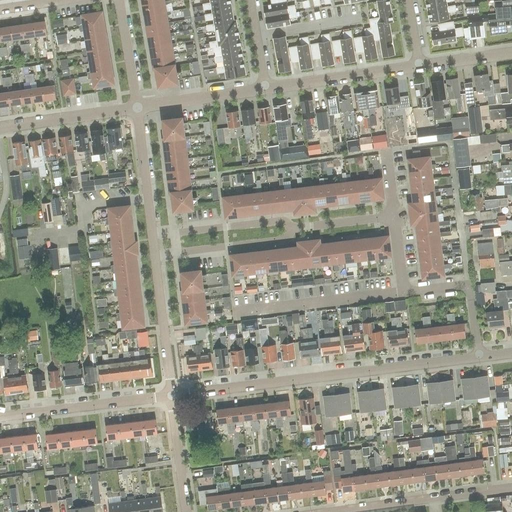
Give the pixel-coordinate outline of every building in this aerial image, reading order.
[(230,0),(229,0),(211,3),(204,4),(205,9),(212,8),(213,14),(232,11),(230,0)] [(287,7),(286,0),(271,0),(272,5),(264,6),(266,17),(295,12),(294,6),(287,7)] [(393,22),(389,0),(386,0),(377,2),(380,18),(370,20),(371,26),(389,22),(393,22)] [(453,0),(426,0),(428,11),(447,7),(446,2),(454,0),(453,0)] [(169,1),(164,2),(143,5),(145,16),(166,12),(165,6),(169,4),(169,1)] [(511,1),(503,2),(495,3),(496,12),(492,13),(492,15),(489,15),(490,22),(498,21),(498,19),(504,19),(505,25),(511,24),(511,1)] [(455,6),(447,7),(428,11),(430,22),(449,19),(448,12),(456,11),(455,6)] [(467,8),(468,17),(481,16),(480,7),(467,8)] [(171,11),(166,12),(145,16),(147,26),(168,23),(167,16),(171,15),(171,11)] [(232,11),(213,14),(206,15),(206,20),(214,19),(215,24),(234,21),(232,11)] [(104,25),(102,12),(100,13),(100,12),(91,14),(82,16),(84,24),(79,25),(80,29),(104,25)] [(296,17),(295,12),(266,17),(268,29),(290,25),(289,18),(296,17)] [(484,28),(483,22),(482,16),(468,17),(470,29),(484,28)] [(45,21),(34,23),(36,37),(47,35),(45,21)] [(238,32),(236,21),(234,21),(215,24),(207,26),(208,31),(216,29),(217,35),(238,32)] [(173,22),(168,23),(147,26),(148,37),(170,34),(169,27),(173,25),(173,22)] [(392,41),(389,22),(371,26),(372,28),(375,41),(380,40),(383,57),(395,55),(393,46),(387,47),(386,42),(392,41)] [(432,34),(434,45),(456,41),(456,36),(463,35),(461,28),(454,30),(453,22),(439,25),(440,32),(432,34)] [(36,37),(34,23),(22,25),(24,39),(36,37)] [(24,39),(22,25),(11,27),(13,40),(24,39)] [(106,36),(105,26),(104,25),(80,29),(80,32),(85,32),(86,40),(106,36)] [(13,40),(11,27),(0,28),(0,30),(2,42),(13,40)] [(377,58),(375,41),(372,28),(366,30),(367,37),(355,39),(357,53),(364,51),(366,60),(377,58)] [(356,60),(350,30),(344,32),(345,39),(333,41),(335,55),(343,53),(344,62),(356,60)] [(240,43),(238,32),(217,35),(218,41),(210,43),(211,48),(214,47),(240,43)] [(174,33),(170,34),(148,37),(150,48),(171,44),(170,38),(175,36),(174,33)] [(334,64),(329,35),(322,36),(323,43),(311,45),(314,59),(321,58),(322,66),(334,64)] [(108,48),(107,38),(106,36),(86,40),(88,47),(83,49),(83,52),(108,48)] [(291,70),(286,40),(285,37),(274,39),(280,72),(291,70)] [(313,67),(307,38),(301,39),(302,46),(290,48),(292,62),(299,61),(301,69),(313,67)] [(176,43),(171,44),(150,48),(152,58),(173,55),(172,48),(177,47),(176,43)] [(242,53),(240,43),(214,47),(214,52),(222,50),(223,56),(242,53)] [(110,60),(109,51),(108,48),(83,52),(84,55),(89,55),(90,63),(110,60)] [(242,53),(223,56),(215,57),(216,62),(224,61),(225,67),(244,63),(242,53)] [(175,65),(174,59),(178,57),(178,54),(173,55),(152,58),(154,69),(175,65)] [(61,67),(68,66),(67,59),(60,60),(61,67)] [(112,72),(111,63),(110,60),(90,63),(91,71),(87,73),(87,76),(112,72)] [(244,63),(225,67),(217,68),(218,73),(225,72),(227,78),(246,75),(244,63)] [(181,72),(176,72),(175,65),(154,69),(155,77),(157,77),(159,87),(167,86),(172,86),(172,85),(178,84),(177,80),(183,79),(181,72)] [(69,67),(61,68),(62,77),(70,75),(69,67)] [(114,84),(112,72),(87,76),(88,79),(93,79),(94,87),(103,86),(104,86),(112,85),(112,84),(114,84)] [(484,95),(490,94),(490,90),(488,74),(475,76),(477,92),(483,91),(484,95)] [(511,74),(507,75),(508,93),(501,93),(495,94),(496,104),(502,104),(511,103),(510,99),(511,98),(511,74)] [(61,81),(64,96),(76,94),(74,78),(61,81)] [(456,97),(458,107),(464,106),(462,96),(460,97),(458,79),(446,80),(449,98),(456,97)] [(445,117),(442,99),(446,99),(443,81),(431,82),(434,100),(432,101),(435,118),(445,117)] [(426,94),(424,83),(415,84),(418,108),(432,106),(430,93),(426,94)] [(54,85),(43,87),(45,101),(56,99),(54,85)] [(45,101),(43,87),(31,89),(33,103),(45,101)] [(398,87),(386,89),(388,104),(389,112),(397,111),(397,109),(410,107),(408,96),(399,98),(398,87)] [(33,103),(31,89),(20,90),(22,104),(33,103)] [(20,90),(9,92),(11,106),(22,104),(20,90)] [(377,125),(375,108),(379,107),(377,90),(366,92),(370,120),(371,128),(371,129),(374,128),(374,125),(377,125)] [(9,92),(4,93),(0,93),(0,107),(11,106),(9,92)] [(370,120),(366,92),(355,93),(357,110),(363,109),(364,113),(365,120),(370,120)] [(474,107),(472,92),(466,93),(467,107),(474,107)] [(352,128),(349,111),(353,111),(351,94),(343,95),(343,96),(340,97),(344,129),(352,128)] [(326,98),(330,122),(331,126),(335,126),(334,122),(333,114),(340,113),(338,96),(326,98)] [(314,139),(310,118),(315,117),(312,100),(301,101),(306,140),(314,139)] [(291,118),(288,118),(287,111),(286,104),(284,105),(283,104),(280,104),(279,105),(274,106),(275,113),(276,122),(279,145),(281,160),(308,156),(307,144),(288,147),(287,140),(288,140),(286,127),(292,126),(291,118)] [(483,132),(480,106),(474,107),(467,107),(470,133),(483,132)] [(269,142),(266,124),(271,123),(269,107),(258,109),(260,118),(259,118),(262,143),(269,142)] [(243,126),(245,134),(245,139),(252,138),(250,125),(256,124),(255,115),(254,115),(253,109),(252,109),(251,109),(248,109),(247,110),(241,111),(242,118),(243,126)] [(511,109),(504,110),(504,109),(490,110),(491,120),(500,119),(500,117),(507,117),(507,123),(508,123),(508,124),(511,124),(511,109)] [(234,127),(240,127),(238,111),(237,111),(236,111),(232,111),(231,112),(227,113),(229,128),(217,129),(219,145),(231,144),(230,138),(235,137),(234,127)] [(329,129),(327,111),(316,113),(318,131),(329,129)] [(188,122),(183,123),(182,118),(176,119),(171,119),(171,120),(163,121),(164,131),(162,131),(163,140),(185,137),(184,130),(189,129),(188,122)] [(470,137),(468,120),(461,120),(462,126),(452,127),(454,139),(470,137)] [(452,127),(436,129),(438,140),(454,139),(452,127)] [(123,148),(120,128),(108,129),(108,136),(103,137),(105,145),(106,155),(113,154),(112,149),(123,148)] [(105,145),(103,137),(102,130),(91,132),(93,147),(94,154),(100,154),(101,161),(107,160),(106,155),(105,145)] [(436,130),(418,132),(419,144),(438,141),(436,130)] [(88,142),(87,136),(87,133),(82,134),(81,133),(77,134),(76,135),(75,135),(78,151),(85,150),(87,163),(92,162),(89,142),(88,142)] [(388,147),(386,134),(372,136),(374,149),(388,147)] [(497,142),(496,134),(479,136),(480,144),(497,142)] [(75,162),(71,136),(71,135),(66,136),(65,135),(61,136),(60,137),(59,137),(62,153),(68,152),(70,166),(75,165),(75,162)] [(186,148),(185,143),(185,141),(190,140),(189,136),(185,137),(163,140),(165,150),(186,148)] [(373,149),(371,137),(359,138),(361,151),(373,149)] [(43,139),(46,155),(47,161),(48,161),(48,162),(51,162),(54,179),(61,177),(60,167),(57,145),(56,145),(55,138),(50,138),(49,138),(46,138),(45,139),(43,139)] [(471,166),(468,138),(453,140),(457,168),(471,166)] [(361,151),(359,139),(347,141),(349,152),(361,151)] [(40,176),(46,175),(42,140),(35,142),(35,141),(31,141),(29,142),(32,169),(39,169),(40,176)] [(22,158),(23,170),(25,179),(32,178),(29,160),(27,161),(25,141),(13,143),(15,159),(22,158)] [(319,144),(308,146),(309,156),(321,154),(319,144)] [(511,158),(511,157),(511,144),(502,146),(503,153),(511,152),(511,158)] [(281,160),(279,145),(268,147),(269,154),(264,155),(265,162),(281,160)] [(187,158),(186,152),(191,150),(191,147),(186,148),(165,150),(166,161),(187,158)] [(430,164),(430,157),(429,157),(421,158),(408,160),(410,171),(431,168),(436,168),(435,165),(430,164)] [(192,158),(187,158),(166,161),(167,172),(189,169),(188,162),(192,161),(192,158)] [(511,164),(501,165),(502,171),(509,170),(509,177),(503,177),(504,183),(511,182),(511,164)] [(383,188),(381,178),(374,179),(373,167),(368,168),(369,175),(370,180),(372,200),(384,199),(384,196),(383,188)] [(432,179),(431,168),(410,171),(411,182),(432,179)] [(193,169),(189,169),(167,172),(168,182),(190,180),(189,173),(194,172),(193,169)] [(458,171),(459,185),(460,190),(470,189),(468,170),(458,171)] [(127,181),(126,172),(109,174),(110,183),(127,181)] [(23,199),(20,175),(10,176),(13,200),(23,199)] [(366,180),(358,181),(361,202),(372,200),(370,180),(369,175),(366,175),(366,180)] [(80,192),(78,176),(71,177),(72,185),(73,189),(73,192),(80,192)] [(110,188),(109,178),(95,180),(96,190),(110,188)] [(190,184),(195,182),(195,179),(190,180),(168,182),(170,193),(191,191),(190,184)] [(434,190),(432,179),(411,182),(412,193),(434,190)] [(83,192),(84,192),(95,190),(94,180),(82,181),(83,192)] [(361,202),(358,181),(347,183),(350,203),(361,202)] [(261,182),(256,182),(258,194),(260,214),(272,212),(269,192),(262,193),(261,182)] [(316,207),(313,187),(307,188),(305,183),(302,184),(305,213),(316,212),(316,207)] [(350,203),(347,183),(336,184),(338,204),(350,203)] [(305,213),(302,184),(299,184),(298,189),(292,190),(294,210),(295,214),(305,213)] [(338,204),(336,184),(324,186),(327,206),(338,204)] [(327,206),(324,186),(313,187),(316,207),(327,206)] [(260,214),(258,194),(257,187),(253,187),(254,194),(246,195),(249,215),(260,214)] [(294,210),(292,190),(280,191),(283,211),(294,210)] [(435,201),(434,190),(412,193),(414,203),(435,201)] [(197,197),(192,198),(191,191),(170,193),(171,202),(173,201),(174,212),(182,211),(187,211),(187,210),(194,209),(193,205),(198,204),(197,197)] [(280,191),(269,192),(272,212),(283,211),(280,191)] [(249,215),(246,195),(235,197),(238,217),(249,215)] [(473,211),(484,210),(482,197),(480,198),(479,195),(471,196),(473,211)] [(62,214),(60,197),(51,198),(53,216),(62,214)] [(238,217),(235,197),(223,198),(225,207),(224,207),(225,216),(226,216),(226,218),(238,217)] [(498,208),(508,207),(508,198),(497,199),(498,208)] [(436,207),(435,201),(414,203),(409,204),(410,215),(441,211),(441,208),(436,207)] [(54,222),(51,202),(42,203),(45,224),(54,222)] [(131,218),(130,206),(109,209),(110,217),(105,218),(105,221),(131,218)] [(441,214),(441,211),(410,215),(412,225),(416,225),(438,222),(437,215),(441,214)] [(492,219),(491,211),(480,212),(481,220),(492,219)] [(133,230),(132,223),(131,218),(105,221),(106,224),(111,225),(112,233),(133,230)] [(439,233),(438,222),(416,225),(417,235),(439,233)] [(494,237),(493,228),(482,230),(483,238),(494,237)] [(134,242),(134,235),(133,230),(112,233),(113,241),(108,242),(108,245),(134,242)] [(440,243),(439,233),(417,235),(419,246),(440,243)] [(389,239),(388,236),(377,238),(379,258),(391,256),(390,247),(389,239)] [(505,253),(504,236),(497,236),(498,254),(505,253)] [(379,258),(377,238),(365,239),(368,259),(379,258)] [(368,259),(365,239),(354,241),(357,261),(357,265),(357,267),(362,266),(362,260),(368,259)] [(323,265),(320,245),(320,240),(309,241),(312,271),(316,271),(316,266),(323,265)] [(312,271),(309,241),(298,243),(299,247),(301,268),(308,267),(309,271),(312,271)] [(357,261),(354,241),(343,242),(345,262),(353,261),(354,266),(357,265),(357,261)] [(481,242),(481,254),(496,253),(496,241),(481,242)] [(138,254),(137,246),(137,242),(134,242),(108,245),(109,249),(114,249),(115,257),(136,254),(138,254)] [(345,262),(343,242),(331,243),(334,264),(335,272),(339,271),(338,263),(345,262)] [(334,264),(331,243),(320,245),(323,265),(334,264)] [(442,254),(440,243),(419,246),(420,257),(442,254)] [(0,255),(1,261),(10,260),(9,244),(0,244),(0,255)] [(32,257),(31,245),(28,245),(18,246),(20,259),(32,257)] [(83,260),(81,246),(69,247),(71,261),(83,260)] [(301,268),(299,247),(287,249),(290,269),(301,268)] [(60,269),(58,248),(47,250),(49,270),(60,269)] [(290,269),(287,249),(276,250),(279,271),(290,269)] [(279,271),(276,250),(265,252),(267,272),(279,271)] [(267,272),(265,252),(253,253),(256,273),(267,272)] [(256,273),(253,253),(242,254),(245,275),(256,273)] [(137,266),(136,258),(136,254),(115,257),(116,265),(111,266),(111,269),(137,266)] [(245,275),(242,254),(230,256),(231,258),(230,258),(232,267),(233,276),(245,275)] [(443,265),(442,254),(420,257),(421,268),(443,265)] [(495,267),(494,259),(479,261),(480,269),(495,267)] [(511,260),(500,262),(501,275),(511,273),(511,260)] [(444,276),(443,265),(421,268),(423,279),(435,277),(444,276)] [(139,278),(138,270),(137,266),(111,269),(112,272),(117,273),(117,281),(139,278)] [(206,274),(201,275),(201,270),(194,271),(190,271),(190,272),(182,273),(183,283),(181,283),(182,292),(203,289),(202,282),(207,282),(206,274)] [(304,286),(314,285),(313,277),(303,279),(304,286)] [(140,290),(139,282),(139,278),(117,281),(118,288),(114,290),(114,293),(140,290)] [(496,291),(495,283),(481,284),(482,292),(496,291)] [(208,289),(203,289),(182,292),(183,303),(204,300),(204,293),(208,292),(208,289)] [(142,302),(141,294),(140,290),(114,293),(115,296),(119,296),(120,304),(142,302)] [(506,291),(507,291),(506,290),(496,291),(497,299),(494,299),(495,312),(487,313),(489,327),(504,326),(503,311),(509,310),(506,291)] [(484,293),(476,294),(477,305),(485,304),(484,293)] [(223,298),(224,307),(232,306),(230,297),(223,298)] [(209,299),(204,300),(183,303),(184,313),(206,311),(205,304),(210,303),(209,299)] [(143,314),(142,306),(142,302),(120,304),(121,312),(117,314),(117,317),(143,314)] [(386,303),(387,312),(395,311),(394,302),(386,303)] [(369,309),(362,310),(363,323),(370,322),(369,309)] [(211,310),(206,311),(184,313),(186,324),(198,323),(206,322),(207,322),(206,315),(211,313),(211,310)] [(145,326),(143,314),(117,317),(117,320),(122,320),(123,329),(145,326)] [(454,339),(450,314),(447,315),(448,325),(440,326),(441,341),(454,339)] [(454,314),(450,314),(454,339),(466,338),(464,323),(455,324),(454,314)] [(306,323),(305,315),(299,315),(301,328),(307,327),(307,323),(306,323)] [(335,337),(333,327),(332,317),(328,317),(328,319),(332,354),(342,353),(340,336),(335,337)] [(401,317),(396,318),(399,346),(409,345),(407,329),(402,329),(401,317)] [(429,342),(426,317),(423,318),(424,328),(415,329),(417,344),(429,342)] [(441,341),(440,326),(431,327),(430,317),(426,317),(429,342),(441,341)] [(399,346),(396,318),(391,319),(392,331),(388,331),(390,347),(399,346)] [(259,331),(257,319),(241,321),(243,333),(259,331)] [(332,354),(328,319),(323,320),(324,328),(325,338),(320,338),(322,355),(332,354)] [(373,332),(372,322),(368,323),(363,323),(363,330),(367,330),(369,340),(370,340),(371,349),(384,348),(382,331),(373,332)] [(237,324),(225,326),(227,335),(238,333),(237,324)] [(357,324),(352,325),(355,351),(365,350),(363,333),(362,324),(357,324)] [(355,351),(352,325),(347,326),(348,335),(343,336),(345,352),(355,351)] [(197,340),(207,339),(205,328),(196,329),(197,340)] [(267,328),(259,329),(260,335),(261,347),(262,347),(262,353),(263,353),(264,362),(277,361),(275,345),(269,345),(267,328)] [(312,328),(307,329),(310,357),(320,356),(318,340),(313,340),(312,328)] [(310,357),(307,329),(302,329),(303,341),(299,342),(301,358),(310,357)] [(38,341),(37,330),(25,332),(26,342),(38,341)] [(293,343),(287,344),(287,339),(289,339),(288,332),(286,330),(279,331),(280,338),(281,345),(283,360),(295,359),(293,343)] [(147,331),(137,332),(138,346),(148,345),(147,331)] [(229,359),(226,342),(226,336),(220,336),(221,343),(222,352),(215,353),(217,362),(218,368),(229,367),(228,359),(229,359)] [(258,356),(256,340),(256,337),(250,337),(252,349),(245,350),(246,358),(247,358),(247,364),(258,363),(258,356)] [(244,350),(245,350),(244,340),(243,338),(237,338),(239,350),(231,351),(232,360),(233,360),(234,366),(245,365),(244,357),(244,350)] [(61,377),(57,342),(53,342),(55,356),(54,356),(55,370),(48,371),(50,387),(51,387),(51,388),(56,388),(57,386),(62,386),(61,377)] [(98,381),(95,353),(94,343),(88,344),(89,354),(90,353),(91,366),(84,367),(86,383),(87,382),(87,384),(93,383),(93,382),(98,381)] [(201,370),(198,345),(193,346),(194,352),(195,353),(196,356),(187,357),(188,371),(201,370)] [(202,345),(198,345),(201,370),(213,368),(211,354),(202,355),(202,352),(203,351),(202,345)] [(77,369),(75,359),(77,359),(76,350),(70,351),(74,384),(78,384),(79,385),(85,384),(83,368),(77,369)] [(139,350),(140,360),(142,377),(153,376),(151,358),(146,359),(144,350),(139,350)] [(74,384),(70,351),(66,351),(69,370),(63,371),(65,387),(70,386),(71,385),(74,384)] [(142,377),(140,360),(135,360),(134,351),(129,352),(132,378),(142,377)] [(132,378),(129,352),(123,352),(124,362),(119,362),(122,380),(132,378)] [(122,380),(119,362),(118,353),(113,353),(114,363),(109,363),(111,381),(122,380)] [(111,381),(109,363),(108,354),(102,355),(104,364),(99,365),(101,382),(111,381)] [(19,377),(18,364),(17,358),(12,358),(13,360),(14,364),(13,364),(17,393),(28,391),(26,376),(19,377)] [(13,360),(9,360),(9,365),(11,378),(4,379),(6,394),(17,393),(13,364),(14,364),(13,360)] [(47,389),(43,362),(39,363),(38,363),(40,374),(33,375),(35,390),(47,389)] [(490,396),(487,376),(474,378),(477,398),(490,396)] [(495,386),(503,386),(502,376),(495,377),(495,386)] [(477,398),(474,378),(462,379),(464,398),(464,399),(477,398)] [(453,381),(440,382),(442,402),(455,400),(453,381)] [(442,402),(440,382),(427,384),(430,404),(442,402)] [(418,385),(405,386),(408,406),(421,405),(418,385)] [(408,406),(405,386),(393,388),(395,408),(408,406)] [(384,389),(371,391),(373,411),(386,409),(384,389)] [(373,411),(371,391),(358,392),(361,412),(373,411)] [(349,393),(336,395),(339,415),(352,413),(349,393)] [(506,402),(506,394),(496,395),(496,403),(500,403),(506,402)] [(339,415),(336,395),(324,397),(326,417),(339,415)] [(316,422),(315,414),(313,398),(299,400),(301,416),(300,416),(301,424),(302,424),(303,431),(311,430),(311,423),(316,422)] [(290,401),(277,402),(280,427),(284,427),(282,416),(291,415),(290,401)] [(280,427),(277,402),(265,404),(267,418),(275,417),(277,428),(280,427)] [(267,418),(265,404),(253,405),(256,430),(260,430),(258,419),(267,418)] [(256,430),(253,405),(241,407),(243,421),(251,420),(253,431),(256,430)] [(243,421),(241,407),(229,408),(232,433),(235,433),(234,422),(243,421)] [(232,433),(229,408),(217,410),(218,424),(227,423),(228,434),(232,433)] [(508,419),(507,408),(506,408),(498,408),(498,409),(498,413),(498,419),(508,419)] [(197,420),(198,434),(200,434),(200,439),(207,438),(206,433),(214,432),(213,418),(212,418),(211,410),(205,411),(206,419),(197,420)] [(497,426),(495,413),(481,415),(483,428),(497,426)] [(156,419),(144,421),(146,440),(151,439),(150,436),(149,436),(149,435),(158,434),(156,419)] [(511,434),(509,419),(499,420),(501,435),(511,434)] [(146,440),(144,421),(131,422),(133,437),(141,436),(142,440),(146,440)] [(133,437),(131,422),(118,424),(120,438),(133,437)] [(403,422),(394,423),(395,437),(404,437),(403,422)] [(120,438),(118,424),(106,425),(108,440),(115,439),(115,444),(121,443),(120,438)] [(414,435),(428,433),(427,425),(413,427),(414,435)] [(96,429),(84,430),(86,445),(98,443),(96,429)] [(325,448),(323,429),(315,430),(317,445),(312,445),(313,450),(325,448)] [(86,445),(84,430),(71,432),(73,446),(81,445),(81,450),(86,449),(85,445),(86,445)] [(394,438),(393,431),(381,432),(382,440),(384,440),(394,438)] [(73,446),(71,432),(59,433),(61,448),(73,446)] [(61,448),(59,433),(46,435),(48,449),(61,448)] [(331,434),(332,444),(341,443),(340,433),(331,434)] [(36,434),(24,435),(26,450),(38,449),(36,434)] [(26,450),(24,435),(11,437),(13,452),(22,451),(23,458),(27,457),(26,450)] [(13,452),(11,437),(0,438),(0,447),(1,453),(13,452)] [(432,438),(420,439),(421,448),(422,454),(427,453),(426,447),(433,447),(433,443),(432,438)] [(421,448),(420,439),(408,441),(410,450),(421,448)] [(446,456),(447,464),(449,477),(461,476),(459,462),(455,463),(454,459),(457,459),(455,445),(445,447),(446,456)] [(147,449),(148,457),(151,456),(152,463),(159,462),(158,456),(160,455),(159,448),(147,449)] [(370,448),(363,449),(364,458),(371,457),(370,448)] [(473,474),(469,448),(465,449),(466,455),(464,455),(465,462),(459,462),(461,476),(473,474)] [(483,459),(476,460),(474,448),(469,448),(473,474),(485,473),(483,459)] [(353,477),(353,471),(352,464),(350,449),(343,450),(345,471),(341,471),(341,467),(333,468),(336,490),(343,489),(343,492),(344,492),(346,493),(349,493),(350,491),(355,490),(353,477)] [(319,455),(324,459),(328,454),(322,450),(319,455)] [(374,450),(375,457),(379,487),(390,485),(389,472),(383,473),(382,466),(381,466),(380,455),(375,450),(374,450)] [(339,459),(338,451),(331,452),(332,460),(339,459)] [(207,463),(221,461),(220,453),(205,455),(207,463)] [(402,484),(400,470),(400,464),(399,458),(399,456),(394,456),(396,471),(389,472),(390,485),(402,484)] [(449,477),(447,464),(446,456),(435,458),(435,462),(436,466),(437,479),(439,479),(439,480),(445,479),(445,478),(449,477)] [(507,456),(500,456),(501,470),(508,470),(507,456)] [(121,467),(120,460),(114,461),(113,457),(106,457),(108,468),(114,467),(115,468),(121,467)] [(379,487),(375,457),(368,458),(370,468),(371,468),(372,474),(365,475),(367,489),(379,487)] [(437,479),(436,466),(430,466),(429,459),(423,460),(426,481),(430,480),(430,481),(436,481),(436,479),(437,479)] [(426,481),(423,460),(417,461),(417,465),(418,468),(412,469),(414,482),(426,481)] [(291,499),(287,472),(286,466),(281,466),(283,486),(277,487),(279,500),(291,499)] [(166,475),(165,468),(153,470),(154,476),(166,475)] [(312,476),(311,469),(305,470),(307,483),(301,484),(303,497),(314,496),(312,476)] [(414,482),(412,469),(400,470),(402,484),(414,482)] [(214,477),(213,470),(203,471),(204,478),(214,477)] [(333,489),(331,474),(330,470),(324,471),(324,475),(312,476),(314,496),(326,494),(326,490),(333,489)] [(303,497),(301,484),(295,485),(293,472),(287,472),(291,499),(303,497)] [(101,503),(97,473),(90,474),(94,504),(101,503)] [(279,500),(277,487),(271,488),(270,475),(264,475),(265,484),(266,488),(265,488),(267,502),(279,500)] [(365,475),(353,477),(355,490),(367,489),(365,475)] [(149,511),(148,498),(147,498),(147,494),(146,484),(142,484),(143,499),(135,500),(136,511),(149,511)] [(267,502),(265,488),(266,488),(265,484),(253,485),(254,490),(255,504),(257,503),(257,505),(263,504),(263,503),(267,502)] [(230,493),(230,487),(222,488),(222,485),(217,486),(217,488),(220,508),(232,507),(230,493)] [(220,508),(217,488),(198,491),(200,505),(207,504),(208,510),(220,508)] [(255,504),(254,490),(242,492),(244,505),(255,504)] [(242,492),(230,493),(232,507),(244,505),(242,492)] [(162,511),(161,496),(148,498),(149,511),(162,511)] [(81,511),(81,507),(74,508),(72,497),(66,498),(67,509),(67,511),(81,511)] [(136,511),(135,500),(122,502),(123,511),(136,511)] [(123,511),(122,502),(109,504),(109,511),(123,511)]
